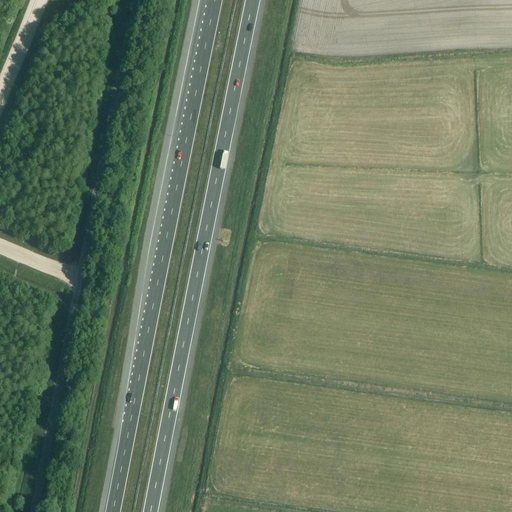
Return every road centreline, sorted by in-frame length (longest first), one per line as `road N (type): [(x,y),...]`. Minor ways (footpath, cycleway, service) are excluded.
road 1 (unclassified): [(32,511),(137,0)]
road 2 (motorway): [(215,0),(112,511)]
road 3 (motorway): [(151,511),(253,0)]
